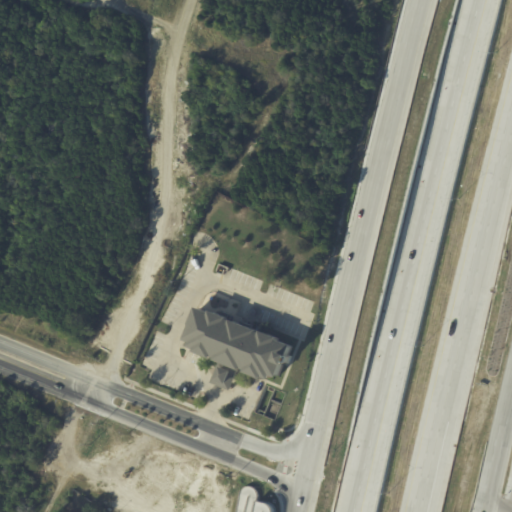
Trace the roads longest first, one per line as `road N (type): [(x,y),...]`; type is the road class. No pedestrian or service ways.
road 1 (motorway): [(480,0),(357,511)]
road 2 (tertiary): [(309,464),(0,342)]
road 3 (motorway): [(441,420),(511,128)]
road 4 (secondary): [(426,0),(356,277)]
road 5 (tertiary): [(0,365),(213,451)]
road 6 (secondary): [(356,277),(309,464)]
